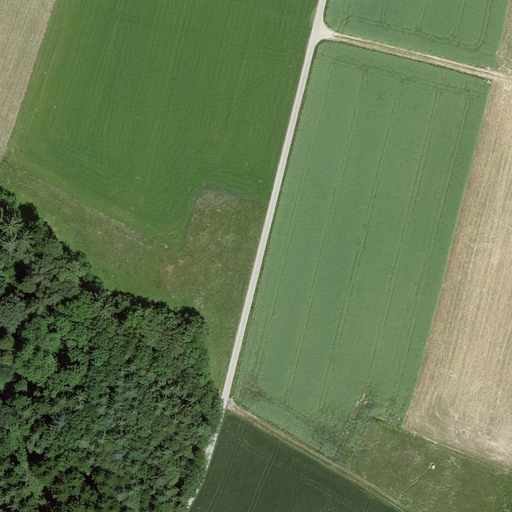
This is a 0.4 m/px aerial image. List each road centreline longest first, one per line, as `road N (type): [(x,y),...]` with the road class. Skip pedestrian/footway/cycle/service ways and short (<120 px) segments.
road 1 (track): [(321,0),(227,384),(199,473),(177,511)]
road 2 (track): [(314,28),(511,80)]
